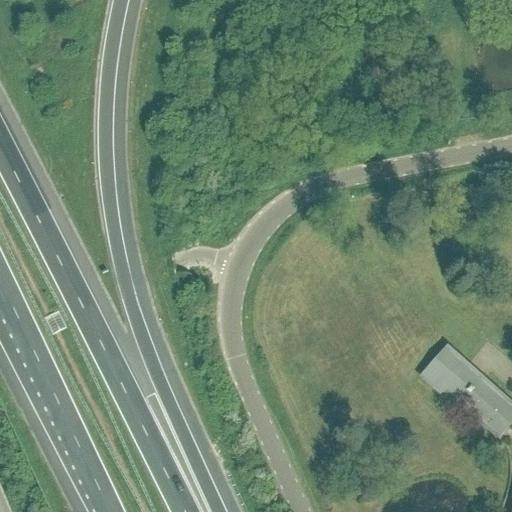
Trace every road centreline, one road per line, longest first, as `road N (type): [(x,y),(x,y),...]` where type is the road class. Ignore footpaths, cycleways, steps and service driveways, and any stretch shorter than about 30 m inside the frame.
road 1 (unclassified): [(301,511),(234,358),(230,292),(243,252),(281,208),(323,184),(511,146)]
road 2 (motorway): [(210,511),(116,246),(106,97),(121,0)]
road 3 (motorway): [(184,511),(0,143)]
road 4 (motorway): [(0,279),(110,511)]
